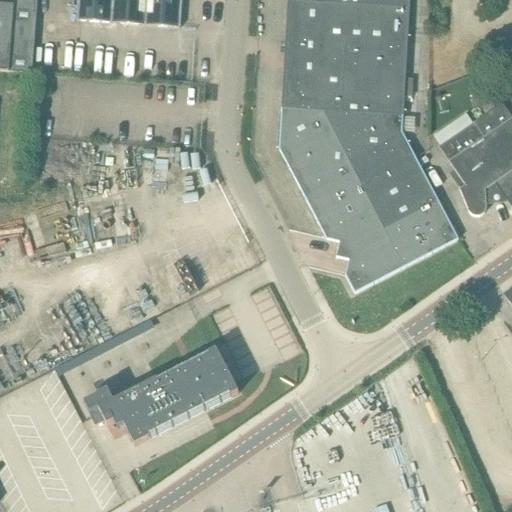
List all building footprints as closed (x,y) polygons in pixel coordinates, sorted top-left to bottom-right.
[(0,0),(0,73),(32,76),(38,0),(0,0)] [(78,0),(77,22),(181,29),(182,0),(78,0)] [(410,0),(408,0),(288,0),(282,112),(403,119),(410,0)] [(511,118),(503,105),(439,148),(466,187),(459,189),(470,215),(472,216),(474,218),(478,218),(480,218),(482,217),(484,216),(486,213),(487,211),(486,191),(496,185),(511,209),(511,118)] [(402,133),(403,119),(282,112),(280,151),(327,241),(328,241),(340,244),(337,258),(336,258),(337,259),(338,259),(350,262),(346,276),(345,276),(355,295),(459,241),(402,133)] [(125,427),(135,448),(239,395),(217,352),(100,411),(108,427),(115,424),(118,430),(125,427)]
